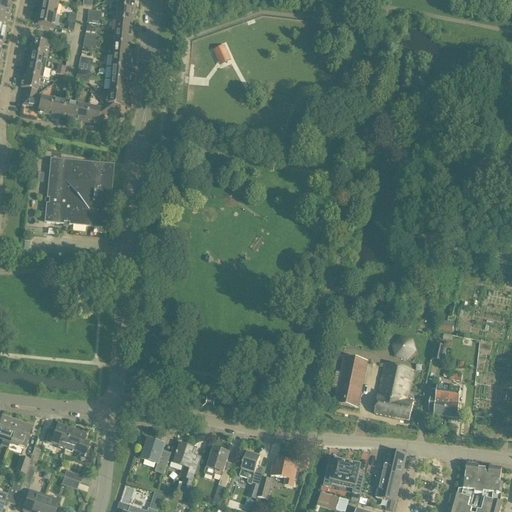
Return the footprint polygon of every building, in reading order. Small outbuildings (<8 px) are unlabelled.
[(9,5),(10,1),(0,0),(0,11),(9,13),(11,6),(9,5)] [(116,0),(116,9),(133,11),(133,10),(133,0),(116,0)] [(57,4),(54,4),(53,4),(41,1),(41,2),(39,13),(55,17),(57,4)] [(135,11),(133,10),(133,11),(116,9),(115,21),(131,23),(132,19),(134,19),(135,11)] [(8,21),(9,13),(0,11),(0,24),(5,25),(6,20),(8,21)] [(52,29),(55,17),(39,13),(36,26),(52,29)] [(131,27),(131,23),(115,21),(114,33),(132,35),(133,27),(131,27)] [(131,42),(132,35),(114,33),(112,45),(129,47),(129,42),(131,42)] [(84,35),(83,41),(96,44),(97,38),(84,35)] [(94,50),(96,44),(83,41),(82,45),(82,47),(94,50)] [(32,42),(30,54),(46,57),(48,45),(32,42)] [(128,51),(129,47),(112,45),(111,57),(130,58),(130,51),(128,51)] [(231,62),(224,47),(213,52),(220,67),(231,62)] [(43,69),(46,57),(30,54),(28,66),(43,69)] [(129,66),(130,58),(111,57),(110,69),(127,71),(127,66),(129,66)] [(79,59),(78,65),(91,67),(92,61),(79,59)] [(91,67),(78,65),(77,71),(90,73),(91,67)] [(41,81),(43,69),(28,66),(25,77),(38,80),(38,81),(41,81)] [(126,75),(127,71),(110,69),(109,81),(127,83),(128,75),(126,75)] [(34,98),(34,97),(38,81),(38,80),(25,77),(22,76),(19,89),(24,90),(23,96),(34,98)] [(76,77),(75,83),(87,86),(88,79),(76,77)] [(126,90),(127,83),(109,81),(108,93),(124,95),(125,90),(126,90)] [(123,107),(124,95),(108,93),(107,105),(103,108),(108,114),(116,108),(116,106),(123,107)] [(49,117),(52,101),(34,97),(34,98),(23,96),(21,106),(37,110),(36,115),(49,117)] [(60,119),(63,103),(52,101),(49,117),(48,119),(56,120),(56,118),(60,119)] [(72,123),(75,106),(63,103),(60,119),(65,120),(65,122),(72,123)] [(84,124),(87,108),(75,106),(72,123),(80,125),(80,123),(84,124)] [(101,120),(108,114),(103,108),(99,111),(87,108),(84,124),(97,127),(98,120),(101,120)] [(43,224),(107,230),(113,167),(49,161),(43,224)] [(454,324),(439,322),(438,331),(452,334),(454,324)] [(412,341),(400,338),(391,347),(395,359),(407,362),(415,353),(412,341)] [(446,348),(434,346),(431,360),(443,363),(446,348)] [(334,405),(358,410),(367,363),(342,358),(341,361),(343,361),(334,405)] [(377,397),(374,415),(409,423),(413,404),(406,402),(413,373),(385,366),(377,397)] [(450,373),(449,381),(461,383),(462,374),(450,373)] [(448,406),(450,390),(436,388),(436,392),(430,391),(428,413),(434,413),(433,417),(445,419),(446,406),(448,406)] [(451,390),(450,390),(448,406),(446,406),(445,419),(457,420),(460,391),(459,391),(459,389),(451,389),(451,390)] [(0,440),(9,443),(15,424),(2,420),(0,424),(0,440)] [(30,429),(15,424),(9,443),(24,448),(30,429)] [(64,449),(71,431),(57,426),(54,433),(49,431),(45,443),(64,449)] [(85,436),(71,431),(64,449),(65,449),(64,452),(71,454),(72,452),(84,456),(88,444),(83,443),(85,436)] [(148,441),(142,460),(157,465),(155,472),(164,475),(169,458),(161,455),(164,446),(148,441)] [(194,450),(180,445),(174,464),(183,468),(182,473),(182,474),(186,475),(184,479),(193,482),(199,464),(190,461),(194,450)] [(34,449),(29,462),(28,466),(34,468),(40,451),(34,449)] [(229,455),(213,449),(207,468),(205,469),(204,473),(205,475),(212,477),(214,477),(215,471),(222,473),(218,487),(225,489),(230,474),(223,472),(229,455)] [(376,498),(396,503),(407,455),(387,451),(376,498)] [(246,454),(239,476),(248,479),(247,482),(248,484),(252,486),(253,484),(259,486),(264,469),(257,467),(260,459),(254,457),(254,454),(249,453),(248,454),(246,454)] [(25,476),(28,466),(29,462),(22,459),(17,473),(25,476)] [(270,477),(285,479),(284,486),(293,487),(297,465),(292,464),(292,463),(278,460),(276,469),(272,468),(270,477)] [(360,467),(336,462),(335,469),(328,468),(324,487),(331,489),(332,485),(353,490),(353,494),(360,495),(364,476),(358,474),(360,467)] [(499,511),(502,503),(500,503),(501,499),(503,484),(500,483),(501,469),(489,468),(489,470),(479,469),(479,467),(467,465),(465,479),(462,478),(460,489),(458,489),(457,495),(453,494),(448,511),(499,511)] [(36,469),(34,468),(28,466),(25,476),(22,484),(21,485),(29,488),(29,487),(36,469)] [(63,478),(78,483),(80,484),(82,478),(65,472),(63,478)] [(76,491),(78,483),(63,478),(61,486),(76,491)] [(262,479),(257,498),(266,501),(272,481),(262,479)] [(20,490),(21,485),(22,484),(14,482),(11,490),(9,489),(6,497),(0,494),(0,511),(1,511),(4,503),(14,506),(19,492),(20,490)] [(38,511),(43,499),(36,496),(38,490),(29,487),(29,488),(21,485),(20,490),(29,494),(22,511),(38,511)] [(225,489),(218,487),(213,503),(220,505),(225,489)] [(154,493),(149,509),(157,511),(163,496),(154,493)] [(340,499),(328,495),(328,496),(321,494),(317,506),(336,511),(340,499)] [(54,511),(58,504),(43,499),(38,511),(54,511)]
